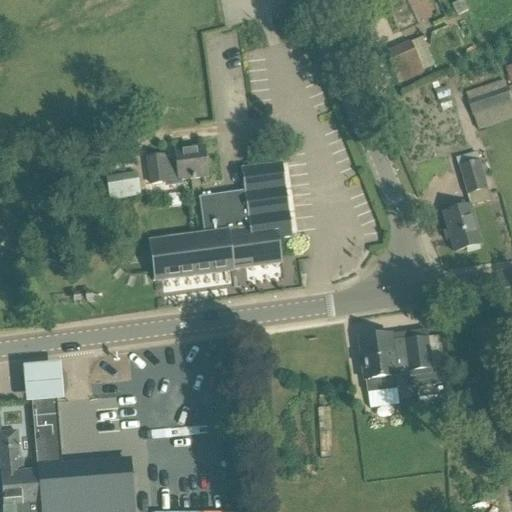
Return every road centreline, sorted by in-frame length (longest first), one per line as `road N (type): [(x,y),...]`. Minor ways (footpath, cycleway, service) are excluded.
road 1 (tertiary): [(0,350),(414,294)]
road 2 (tertiary): [(414,294),(411,260),(313,0)]
